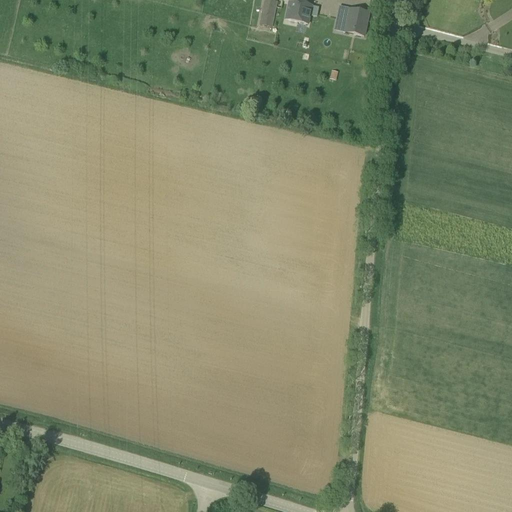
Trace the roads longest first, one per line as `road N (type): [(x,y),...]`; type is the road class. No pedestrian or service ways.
road 1 (unclassified): [(347,511),(393,0)]
road 2 (tertiary): [(205,483),(0,426)]
